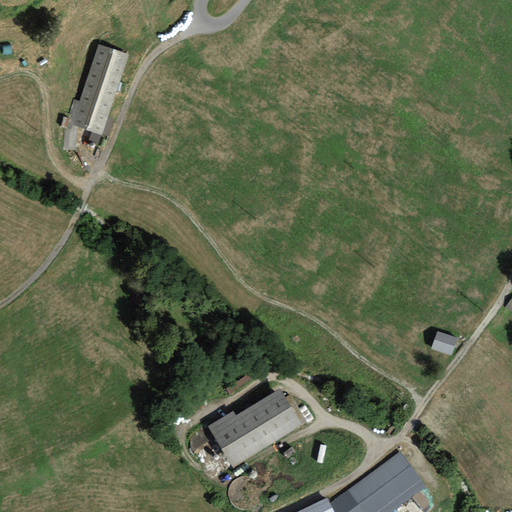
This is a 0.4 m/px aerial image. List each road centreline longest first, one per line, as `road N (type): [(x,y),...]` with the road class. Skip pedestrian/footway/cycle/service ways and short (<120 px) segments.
road 1 (track): [(425,404),(310,320),(242,286),(162,197),(60,163),(39,78),(22,68),(0,75)]
road 2 (track): [(203,21),(143,68),(65,240),(0,307)]
road 3 (track): [(511,282),(404,433),(343,482),(284,511)]
